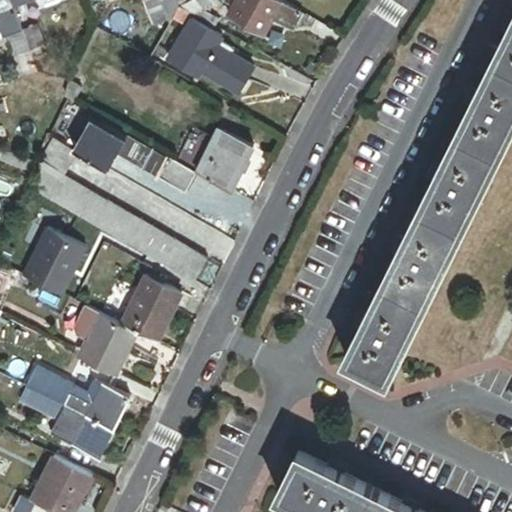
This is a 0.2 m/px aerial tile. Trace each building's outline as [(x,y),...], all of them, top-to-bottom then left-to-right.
[(14,13),(9,0),(0,0),(0,18),(8,40),(16,61),(30,56),(23,36),(14,13)] [(43,0),(9,0),(14,13),(44,2),(43,0)] [(145,0),(141,2),(145,14),(174,3),(172,0),(145,0)] [(218,9),(214,0),(200,0),(192,4),(198,18),(206,14),(218,9)] [(282,4),(275,0),(237,0),(234,7),(228,17),(263,37),(272,21),(282,4)] [(148,21),(176,11),(174,3),(145,14),(148,21)] [(198,18),(192,4),(176,11),(189,18),(217,33),(222,23),(206,14),(198,18)] [(302,15),(282,4),(272,21),(293,32),(302,15)] [(189,18),(176,11),(171,20),(184,27),(189,18)] [(386,379),(511,122),(511,16),(342,356),(386,379)] [(0,18),(0,42),(8,40),(0,18)] [(229,49),(189,27),(167,66),(207,88),(210,84),(241,101),(257,72),(226,55),(229,49)] [(23,36),(30,56),(45,50),(37,31),(23,36)] [(16,61),(8,64),(15,83),(37,75),(30,56),(16,61)] [(76,113),(62,106),(43,141),(62,151),(69,138),(64,135),(76,113)] [(80,159),(108,174),(117,157),(186,194),(196,175),(98,123),(91,137),(83,133),(73,152),(81,156),(80,159)] [(216,130),(195,171),(231,190),(252,149),(216,130)] [(35,169),(64,184),(76,161),(47,146),(35,169)] [(64,184),(54,203),(196,279),(206,260),(64,184)] [(196,279),(54,203),(51,208),(193,284),(196,279)] [(49,224),(26,276),(48,285),(70,295),(89,245),(81,241),(71,236),(49,224)] [(146,268),(123,320),(145,327),(167,339),(187,295),(178,287),(167,282),(146,268)] [(123,320),(88,304),(76,328),(88,338),(78,355),(113,370),(121,375),(145,327),(123,320)] [(40,379),(34,392),(61,406),(68,392),(40,379)] [(99,383),(92,380),(82,399),(68,392),(61,406),(83,416),(99,383)] [(83,416),(110,429),(126,396),(99,383),(83,416)] [(27,407),(34,392),(24,388),(17,402),(27,407)] [(61,406),(34,392),(27,407),(54,420),(61,406)] [(83,416),(61,406),(54,420),(47,435),(69,446),(83,416)] [(96,459),(110,429),(83,416),(69,446),(96,459)] [(418,511),(296,453),(274,494),(310,511),(418,511)] [(69,511),(88,475),(50,456),(27,501),(32,503),(49,511),(69,511)] [(49,511),(32,503),(27,511),(49,511)]
